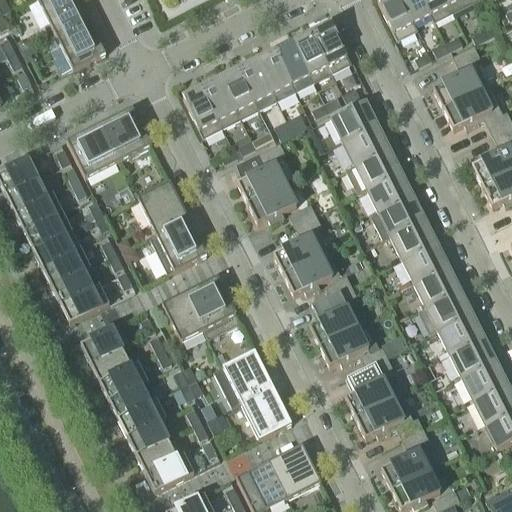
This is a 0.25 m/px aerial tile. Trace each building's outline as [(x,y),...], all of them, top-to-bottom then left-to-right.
[(54,40),(86,24),(74,0),(41,0),(35,3),(54,40)] [(411,29),(396,0),(389,0),(376,7),(396,47),(416,37),(412,29),(411,29)] [(396,0),(411,29),(412,29),(428,20),(429,20),(419,0),(396,0)] [(452,19),(442,0),(419,0),(429,20),(428,20),(433,29),(452,19)] [(442,0),(452,19),(470,10),(465,0),(442,0)] [(465,0),(470,10),(489,0),(465,0)] [(2,20),(10,16),(3,2),(0,3),(0,16),(1,19),(2,20)] [(0,37),(8,33),(2,20),(1,19),(0,20),(0,37)] [(104,60),(86,24),(54,40),(60,52),(49,57),(60,80),(71,75),(72,77),(104,60)] [(312,42),(331,80),(350,70),(330,30),(310,40),(312,42)] [(487,45),(500,38),(496,30),(483,36),(487,45)] [(475,51),(487,45),(483,36),(470,43),(475,51)] [(331,80),(312,42),(310,40),(292,49),(313,89),(331,80)] [(448,58),(461,51),(457,43),(444,49),(448,58)] [(0,51),(6,63),(14,59),(8,45),(0,48),(0,51)] [(294,99),(313,89),(292,49),(274,58),(275,60),(294,99)] [(436,64),(448,58),(444,49),(431,56),(436,64)] [(442,90),(432,95),(442,116),(488,93),(474,66),(478,64),(473,52),(451,63),(458,76),(439,85),(442,90)] [(294,99),(275,60),(274,58),(256,67),(276,108),(294,99)] [(417,73),(430,67),(426,58),(413,65),(417,73)] [(13,77),(21,73),(14,59),(6,63),(13,77)] [(258,117),(276,108),(256,67),(238,76),(239,79),(258,117)] [(258,117),(239,79),(238,76),(219,86),(240,126),(258,117)] [(22,95),(30,91),(23,77),(15,81),(22,95)] [(221,135),(240,126),(219,86),(201,95),(202,97),(221,135)] [(488,93),(442,116),(452,137),(462,131),(465,136),(483,127),(490,140),(511,129),(506,118),(501,120),(488,93)] [(345,109),(358,103),(354,94),(341,101),(345,109)] [(221,135),(202,97),(201,95),(182,104),(202,145),(221,135)] [(327,118),(340,112),(336,103),(323,110),(327,118)] [(360,109),(329,124),(341,149),(372,133),(360,109)] [(315,125),(327,118),(323,110),(310,116),(315,125)] [(117,168),(150,152),(131,114),(98,131),(117,168)] [(293,142),(306,136),(302,127),(289,134),(293,142)] [(481,167),(470,173),(481,193),(511,177),(511,130),(511,129),(490,140),(496,153),(478,163),(481,167)] [(84,185),(117,168),(98,131),(65,147),(84,185)] [(372,133),(341,149),(353,172),(384,157),(372,133)] [(280,149),(293,142),(289,134),(276,140),(280,149)] [(241,162),(254,155),(250,147),(237,153),(241,162)] [(272,166),(284,160),(279,150),(239,170),(246,185),(236,190),(246,211),(285,191),(272,166)] [(61,173),(70,169),(63,155),(54,160),(61,173)] [(223,171),(236,164),(232,156),(219,162),(223,171)] [(353,172),(344,177),(356,200),(365,196),(396,180),(384,157),(353,172)] [(36,186),(44,183),(34,163),(0,179),(0,193),(4,202),(36,186)] [(70,191),(79,187),(72,174),(64,178),(70,191)] [(511,177),(481,193),(491,214),(501,209),(504,213),(511,209),(511,177)] [(396,180),(365,196),(377,219),(408,204),(396,180)] [(52,199),(44,183),(36,186),(4,202),(14,220),(45,204),(45,203),(52,199)] [(77,205),(86,201),(79,187),(70,191),(77,205)] [(155,241),(187,225),(169,188),(136,205),(155,241)] [(281,219),(295,212),(285,191),(246,211),(257,231),(267,226),(269,231),(283,224),(281,219)] [(23,238),(62,219),(52,199),(45,203),(45,204),(14,220),(23,238)] [(377,220),(370,223),(382,246),(389,243),(420,227),(408,204),(377,219),(377,220)] [(94,225),(102,221),(96,207),(87,212),(94,225)] [(298,243),(320,233),(309,211),(287,221),(298,243)] [(32,257),(71,237),(62,219),(23,238),(32,257)] [(101,239),(109,235),(102,221),(94,225),(101,239)] [(167,281),(206,262),(187,225),(155,241),(148,245),(167,281)] [(420,227),(389,243),(400,267),(432,251),(420,227)] [(41,275),(80,255),(71,237),(32,257),(41,275)] [(282,282),(328,259),(318,239),(296,249),(293,245),(280,251),(282,256),(272,262),(282,282)] [(107,264),(115,260),(108,246),(100,251),(107,264)] [(432,251),(400,267),(412,290),(443,274),(432,251)] [(82,278),(90,274),(80,255),(41,275),(50,293),(82,277),(82,278)] [(317,291),(338,280),(328,259),(282,282),(292,303),(303,297),(305,302),(319,295),(317,291)] [(114,278),(122,274),(115,260),(107,264),(114,278)] [(443,274),(412,290),(424,314),(455,298),(443,274)] [(91,295),(90,294),(82,278),(82,277),(50,293),(59,311),(91,295)] [(123,296),(132,292),(125,278),(116,283),(123,296)] [(345,282),(323,293),(329,303),(350,293),(345,282)] [(240,330),(235,320),(216,283),(183,299),(202,337),(207,346),(240,330)] [(91,295),(59,311),(69,330),(108,311),(98,291),(90,294),(91,295)] [(318,328),(308,333),(318,354),(357,334),(356,334),(344,309),(356,303),(350,293),(329,303),(310,312),(316,323),(318,328)] [(424,314),(417,317),(430,341),(436,337),(467,322),(455,298),(424,314)] [(180,348),(202,337),(183,299),(161,311),(180,348)] [(467,322),(436,337),(448,361),(479,345),(467,322)] [(146,342),(154,338),(147,324),(139,328),(146,342)] [(357,334),(318,354),(328,374),(339,369),(341,374),(359,365),(364,375),(386,364),(381,353),(378,355),(365,329),(356,334),(357,334)] [(121,356),(129,352),(119,332),(79,351),(89,371),(121,355),(121,356)] [(164,356),(157,342),(148,347),(155,360),(164,356)] [(479,345),(448,361),(460,385),(491,369),(479,345)] [(130,373),(129,372),(121,356),(121,355),(89,371),(98,389),(130,373)] [(170,370),(164,356),(155,360),(162,374),(170,370)] [(230,415),(239,410),(272,394),(254,357),(212,378),(230,415)] [(354,399),(344,405),(354,425),(400,402),(387,377),(392,375),(386,364),(364,375),(346,384),(351,395),(354,399)] [(107,407),(147,387),(137,368),(129,372),(130,373),(98,389),(107,407)] [(491,369),(460,385),(472,408),(503,392),(491,369)] [(196,386),(189,373),(181,377),(187,391),(196,386)] [(187,391),(181,377),(180,376),(172,381),(179,395),(187,391)] [(202,399),(196,386),(187,391),(194,403),(202,399)] [(117,426),(156,406),(147,387),(107,407),(117,426)] [(194,403),(187,391),(179,395),(186,408),(194,403)] [(511,411),(503,392),(472,408),(483,432),(511,417),(511,411)] [(258,447),(290,431),(272,394),(239,410),(258,447)] [(400,402),(354,425),(364,446),(374,440),(377,445),(395,436),(400,447),(422,436),(416,424),(412,426),(400,402)] [(158,429),(165,425),(156,406),(117,426),(126,444),(157,428),(158,429)] [(200,429),(193,415),(185,419),(192,434),(200,429)] [(511,417),(483,432),(496,456),(511,447),(511,417)] [(166,446),(166,445),(158,429),(157,428),(126,444),(135,462),(166,446)] [(207,443),(200,429),(192,434),(198,447),(207,443)] [(422,436),(400,447),(406,457),(427,446),(422,436)] [(144,480),(183,460),(173,441),(166,445),(166,446),(135,462),(144,480)] [(208,465),(216,461),(209,447),(201,451),(208,465)] [(301,452),(268,468),(287,506),(320,489),(301,452)] [(429,478),(436,474),(425,453),(404,464),(401,459),(387,466),(390,471),(379,476),(390,497),(428,477),(429,478)] [(154,499),(193,479),(183,460),(144,480),(154,499)] [(248,511),(274,511),(287,506),(268,468),(235,485),(248,511)] [(439,498),(429,478),(428,477),(390,497),(397,511),(410,511),(422,511),(427,510),(424,505),(439,498)] [(239,507),(232,493),(224,497),(231,511),(239,507)] [(506,495),(484,507),(486,511),(511,511),(511,496),(508,499),(506,495)] [(433,511),(448,511),(458,507),(453,496),(431,507),(433,511)] [(209,511),(203,501),(180,511),(209,511)]
